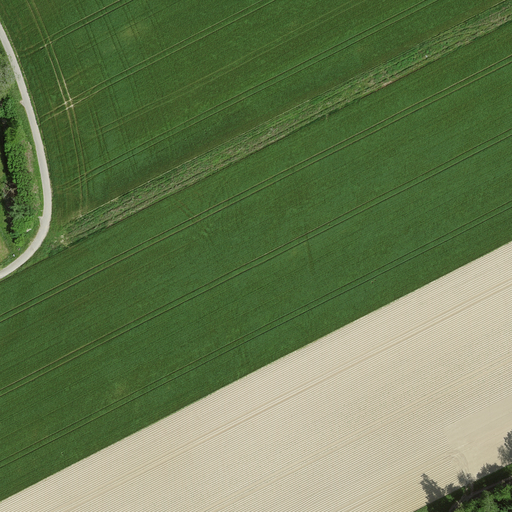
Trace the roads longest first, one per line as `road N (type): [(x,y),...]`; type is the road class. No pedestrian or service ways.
road 1 (track): [(0,31),(33,122),(47,205),(31,250),(0,274)]
road 2 (track): [(0,96),(23,216)]
